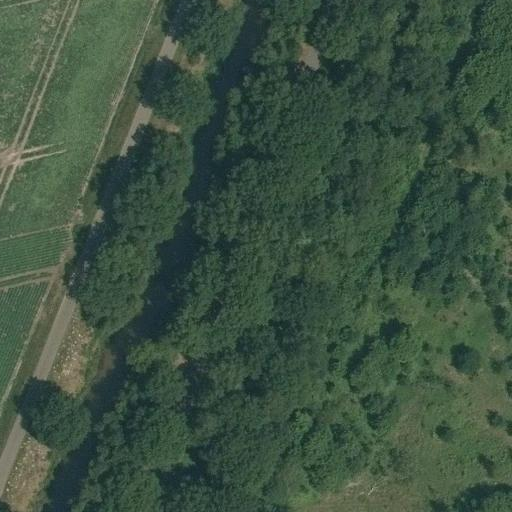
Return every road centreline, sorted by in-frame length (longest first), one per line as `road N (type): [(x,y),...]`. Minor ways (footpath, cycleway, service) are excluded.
road 1 (unclassified): [(143,511),(334,0)]
road 2 (unclassified): [(0,476),(186,0)]
